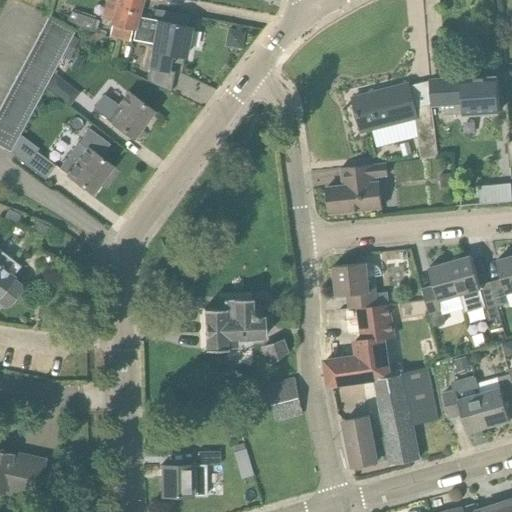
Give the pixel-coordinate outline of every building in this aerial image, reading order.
[(137,17),(141,0),(106,0),(104,7),(114,11),(110,25),(112,26),(109,37),(129,42),(132,30),(134,31),(137,17)] [(70,11),(66,21),(92,33),(95,25),(94,24),(95,20),(85,16),(70,11)] [(169,55),(184,58),(190,27),(137,17),(134,31),(133,41),(153,45),(152,51),(151,51),(147,70),(149,70),(147,82),(170,93),(175,72),(166,70),(169,55)] [(42,28),(69,43),(75,33),(48,18),(42,28)] [(64,54),(69,43),(42,28),(37,39),(64,54)] [(58,65),(64,54),(37,39),(31,50),(58,65)] [(54,71),(58,65),(31,50),(25,61),(52,76),(54,71)] [(47,86),(52,76),(25,61),(19,72),(46,86),(47,86)] [(40,97),(46,86),(19,72),(13,83),(40,97)] [(62,82),(55,76),(46,87),(53,93),(62,82)] [(499,114),(499,97),(497,77),(430,81),(431,104),(432,106),(444,106),(445,116),(463,115),(463,116),(499,114)] [(436,133),(431,104),(430,81),(409,87),(408,85),(353,98),(358,118),(363,134),(416,121),(421,160),(439,158),(436,133)] [(34,108),(40,97),(13,83),(8,94),(34,108)] [(133,139),(154,112),(129,93),(119,107),(117,105),(106,119),(133,139)] [(29,119),(34,108),(8,94),(2,105),(29,119)] [(0,117),(23,130),(29,119),(2,105),(0,107),(0,117)] [(19,137),(23,130),(0,117),(0,131),(17,141),(19,137)] [(12,151),(17,141),(0,131),(0,146),(11,153),(12,151)] [(12,151),(17,155),(14,160),(24,167),(37,150),(19,137),(17,141),(12,151)] [(87,149),(79,142),(59,169),(68,175),(67,176),(92,194),(113,167),(88,148),(87,149)] [(46,178),(55,167),(36,153),(28,164),(46,178)] [(382,209),(379,182),(373,182),(372,178),(384,176),(383,164),(370,166),(370,164),(338,167),(340,186),(327,187),(330,214),(382,209)] [(452,173),(439,175),(440,188),(453,187),(452,173)] [(511,203),(510,186),(481,189),(482,206),(511,203)] [(16,224),(20,215),(9,210),(5,219),(16,224)] [(37,222),(32,231),(44,236),(48,227),(37,222)] [(0,303),(3,306),(9,305),(21,291),(20,285),(12,278),(21,266),(0,250),(0,303)] [(498,307),(491,282),(479,285),(471,256),(450,262),(462,303),(482,297),(486,310),(498,307)] [(507,294),(511,292),(511,256),(497,260),(502,279),(491,282),(498,307),(509,303),(507,294)] [(439,301),(460,295),(450,262),(429,268),(434,287),(423,290),(426,301),(430,315),(433,328),(446,324),(439,301)] [(370,263),(366,263),(333,266),(336,296),(347,295),(349,309),(358,308),(358,309),(377,306),(374,277),(382,276),(381,273),(380,269),(377,266),(374,264),(370,263)] [(204,309),(206,350),(227,350),(227,348),(237,348),(237,341),(253,340),(264,339),(264,318),(259,318),(261,315),(261,313),(260,310),(257,310),(254,310),(253,311),(252,299),(223,299),(224,309),(204,309)] [(430,315),(426,301),(399,304),(402,319),(430,315)] [(389,305),(377,306),(358,309),(363,340),(385,338),(394,337),(389,305)] [(391,376),(385,338),(363,340),(355,342),(357,357),(325,361),(329,386),(361,382),(376,379),(391,376)] [(511,340),(501,344),(505,356),(511,354),(511,340)] [(268,366),(286,354),(282,342),(262,349),(268,366)] [(482,357),(477,353),(471,354),(470,360),(474,365),(480,363),(482,357)] [(457,373),(470,369),(467,356),(454,360),(457,373)] [(400,378),(392,379),(391,376),(376,379),(387,438),(391,460),(392,465),(418,460),(412,427),(438,422),(428,373),(400,378)] [(504,402),(511,399),(511,380),(510,375),(498,379),(476,384),(479,394),(489,427),(510,421),(504,402)] [(479,394),(476,384),(474,376),(451,383),(454,391),(443,394),(450,418),(462,414),(468,433),(489,427),(479,394)] [(275,419),(301,413),(298,397),(271,403),(275,419)] [(353,467),(391,460),(387,438),(373,440),(369,416),(344,421),(353,467)] [(245,449),(232,453),(236,463),(248,459),(245,449)] [(162,496),(207,496),(207,466),(220,466),(220,452),(198,452),(198,465),(161,465),(162,496)] [(43,465),(0,455),(0,489),(36,497),(43,465)] [(511,511),(511,500),(478,511),(511,511)]
